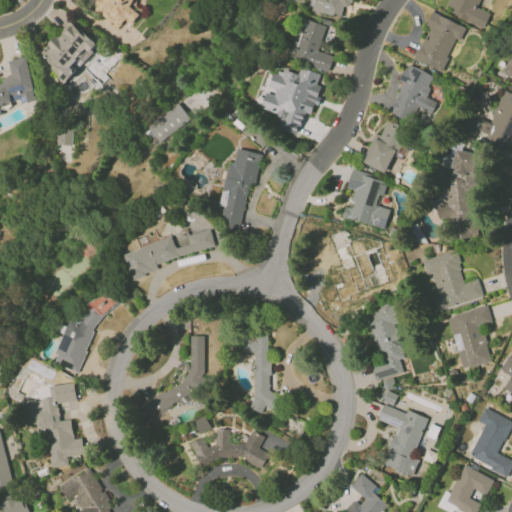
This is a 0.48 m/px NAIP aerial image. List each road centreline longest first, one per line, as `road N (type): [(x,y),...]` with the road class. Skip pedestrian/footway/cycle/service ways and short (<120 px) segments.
road 1 (residential): [(196,511),(146,484),(125,455),(113,416),(114,375),(125,342),(171,299),(210,284),(269,278)]
road 2 (residential): [(269,278),(305,179),(347,123),(371,37),(395,0)]
road 3 (residential): [(269,278),(311,313),(346,383),(333,456),(304,493),(266,511)]
